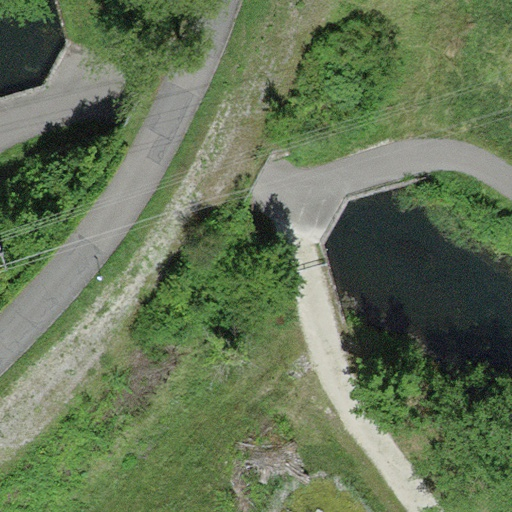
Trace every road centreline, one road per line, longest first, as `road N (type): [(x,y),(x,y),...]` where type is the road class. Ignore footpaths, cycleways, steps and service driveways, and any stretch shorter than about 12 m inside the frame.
road 1 (unclassified): [(511,186),(479,162),(419,149),(346,171),(302,196),(108,100),(0,134)]
road 2 (track): [(302,196),(311,291),(332,365),(426,511)]
